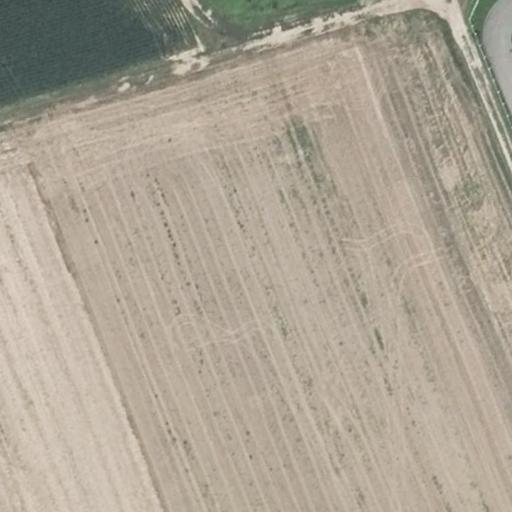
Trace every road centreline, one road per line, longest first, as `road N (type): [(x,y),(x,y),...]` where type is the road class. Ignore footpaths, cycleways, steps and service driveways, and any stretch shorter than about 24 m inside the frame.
road 1 (track): [(0,117),(414,0)]
road 2 (track): [(451,0),(511,150)]
